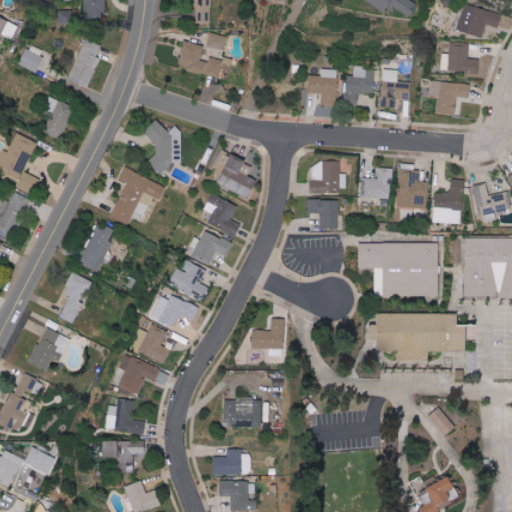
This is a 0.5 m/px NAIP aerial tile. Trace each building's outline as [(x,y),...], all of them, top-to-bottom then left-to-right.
[(105,0),(84,0),(85,21),(106,20),(105,0)] [(196,0),(196,22),(211,22),(211,0),(196,0)] [(418,4),(411,0),(365,0),(383,12),(389,3),(410,17),(418,4)] [(503,15),(465,4),(457,30),(483,37),(487,24),(499,28),(503,15)] [(0,44),(4,34),(13,38),(19,25),(0,17),(0,44)] [(224,50),(228,36),(211,32),(207,46),(224,50)] [(69,79),(89,87),(101,57),(97,56),(102,44),(86,38),(69,79)] [(207,61),(202,60),(204,46),(184,43),(179,67),(205,72),(207,61)] [(469,58),(469,44),(451,43),(451,54),(443,53),(442,71),(478,72),(479,59),(469,58)] [(38,72),(44,56),(25,49),(19,65),(38,72)] [(234,58),(224,57),(224,60),(209,57),(206,75),(230,79),(234,58)] [(376,68),(354,67),(354,76),(347,76),(345,105),(359,105),(359,93),(374,94),(376,68)] [(338,70),(322,69),(321,76),(310,76),(309,93),(322,94),(322,105),(336,106),(338,70)] [(381,108),(396,108),(397,99),(410,100),(411,83),(398,82),(399,70),(383,69),(381,108)] [(472,85),(432,80),(430,95),(438,97),(436,112),(455,115),(458,97),(470,98),(472,85)] [(62,139),(75,107),(59,101),(46,132),(62,139)] [(169,132),(157,120),(145,132),(161,148),(147,161),(162,176),(185,153),(174,142),(184,133),(176,125),(169,132)] [(42,179),(24,171),(37,142),(17,133),(9,151),(4,149),(0,157),(0,176),(35,193),(42,179)] [(247,160),(222,149),(213,171),(222,176),(218,184),(250,198),(258,180),(242,172),(247,160)] [(340,162),(311,162),(311,192),(347,191),(347,173),(341,174),(340,162)] [(143,221),(153,196),(161,199),(167,186),(124,168),(119,180),(126,183),(112,217),(128,224),(132,216),(143,221)] [(390,198),(391,168),(379,168),(378,178),(366,178),(365,198),(390,198)] [(400,207),(427,208),(427,182),(419,182),(419,176),(401,176),(400,207)] [(464,180),(452,179),(452,192),(434,192),(433,223),(463,223),(464,180)] [(511,209),(508,191),(489,195),(487,183),(473,186),(478,210),(482,209),(485,222),(497,220),(497,216),(511,212),(511,209)] [(28,198),(8,190),(0,210),(0,235),(12,240),(28,198)] [(237,236),(242,224),(232,219),(238,205),(213,194),(205,210),(213,213),(208,223),(237,236)] [(321,213),(321,228),(338,228),(339,200),(309,199),(309,213),(321,213)] [(99,272),(114,242),(110,240),(114,230),(99,223),(80,262),(99,272)] [(212,262),(216,252),(229,256),(233,241),(204,231),(201,240),(194,237),(188,254),(212,262)] [(511,297),(511,238),(466,239),(467,296),(499,296),(499,298),(511,297)] [(440,243),(360,242),(359,268),(375,268),(375,295),(439,296),(440,243)] [(177,268),(169,284),(204,300),(210,288),(201,283),(207,270),(189,262),(185,272),(177,268)] [(94,281),(74,272),(64,295),(70,297),(61,317),(75,323),(84,302),(81,301),(86,290),(89,291),(94,281)] [(161,296),(152,316),(175,327),(181,314),(195,320),(200,308),(173,295),(170,300),(161,296)] [(459,314),(380,313),(379,353),(409,353),(409,361),(430,361),(430,351),(468,351),(468,325),(459,325),(459,314)] [(253,348),(270,348),(270,356),(282,356),(282,350),(284,350),(284,319),(272,319),(272,330),(253,330),(253,348)] [(162,345),(169,332),(153,324),(149,333),(141,329),(131,349),(165,365),(172,350),(162,345)] [(31,363),(49,369),(52,359),(62,363),(71,337),(44,327),(31,363)] [(172,374),(126,355),(120,368),(126,370),(118,390),(137,398),(146,377),(167,386),(172,374)] [(283,372),(268,372),(268,386),(283,386),(283,372)] [(44,381),(22,373),(14,393),(24,397),(26,390),(38,395),(44,381)] [(0,422),(21,432),(35,403),(11,392),(0,416),(0,422)] [(146,421),(134,420),(136,400),(119,399),(118,406),(109,405),(107,430),(145,433),(146,421)] [(262,427),(262,399),(227,399),(227,426),(262,427)] [(458,426),(440,408),(430,417),(448,435),(458,426)] [(145,440),(104,441),(104,458),(118,457),(119,472),(135,471),(134,456),(146,456),(145,440)] [(25,463),(48,474),(56,458),(33,447),(25,463)] [(243,449),(228,449),(228,457),(215,457),(215,474),(251,475),(252,454),(243,453),(243,449)] [(24,459),(6,451),(4,456),(0,454),(0,472),(3,473),(0,480),(0,482),(11,488),(24,459)] [(430,511),(442,511),(440,505),(454,499),(451,491),(458,488),(453,476),(445,479),(444,475),(429,481),(435,497),(426,501),(430,511)] [(429,486),(423,476),(412,482),(418,492),(429,486)] [(140,511),(162,506),(157,490),(146,493),(143,481),(126,486),(134,511),(140,511)] [(258,510),(258,497),(256,497),(255,481),(220,481),(221,496),(232,496),(232,510),(258,510)]
